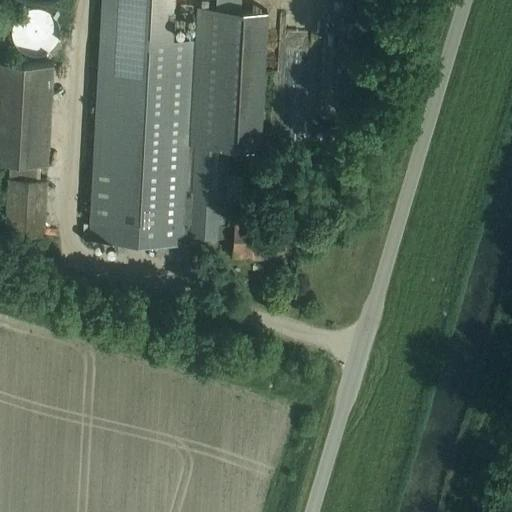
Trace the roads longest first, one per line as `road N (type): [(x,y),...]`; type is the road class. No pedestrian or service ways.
road 1 (unclassified): [(311,511),(465,0)]
road 2 (track): [(458,511),(511,335)]
